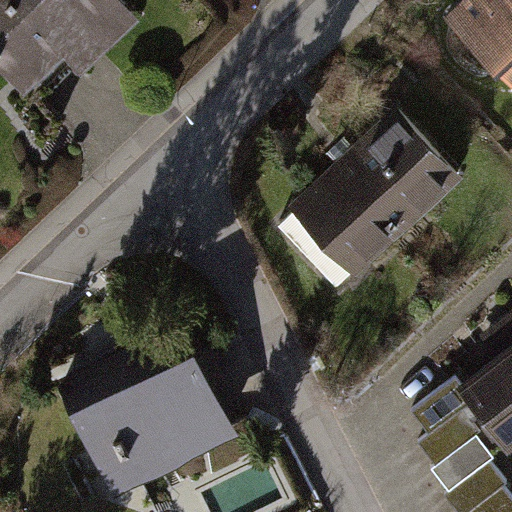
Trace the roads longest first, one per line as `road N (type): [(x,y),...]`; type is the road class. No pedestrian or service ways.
road 1 (residential): [(354,511),(158,154)]
road 2 (residential): [(158,154),(323,0)]
road 3 (residential): [(0,308),(158,154)]
